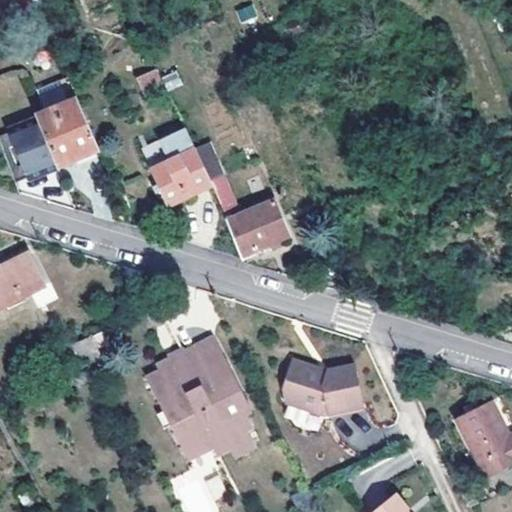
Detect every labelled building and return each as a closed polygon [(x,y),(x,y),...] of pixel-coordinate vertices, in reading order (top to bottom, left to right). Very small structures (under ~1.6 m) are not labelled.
[(0,0),(0,19),(1,23),(38,10),(33,0),(0,0)] [(37,117),(55,163),(96,145),(62,66),(31,78),(42,109),(35,111),(37,117)] [(158,70),(136,75),(139,89),(161,84),(158,70)] [(55,163),(37,117),(6,130),(25,175),(55,163)] [(164,156),(151,162),(168,204),(209,186),(205,179),(181,123),(154,135),(164,156)] [(142,140),(151,162),(164,156),(154,135),(142,140)] [(205,179),(209,186),(239,257),(286,236),(271,201),(230,218),(227,212),(234,208),(219,173),(205,179)] [(0,261),(0,305),(42,284),(24,249),(0,261)] [(55,379),(99,356),(91,333),(43,357),(55,379)] [(170,359),(158,365),(160,371),(145,379),(184,456),(211,442),(216,450),(228,443),(233,451),(252,442),(244,425),(249,422),(242,408),(250,404),(216,336),(187,350),(184,345),(167,354),(170,359)] [(336,415),(337,418),(370,412),(361,367),(331,372),(331,375),(292,362),(284,390),(282,391),(290,406),(328,417),(336,415)] [(511,433),(507,436),(489,399),(456,416),(483,474),(511,460),(511,433)] [(183,511),(216,511),(204,476),(218,471),(211,453),(191,460),(194,470),(171,478),(183,511)] [(371,511),(427,511),(419,502),(421,501),(409,485),(382,507),(380,504),(371,511)]
